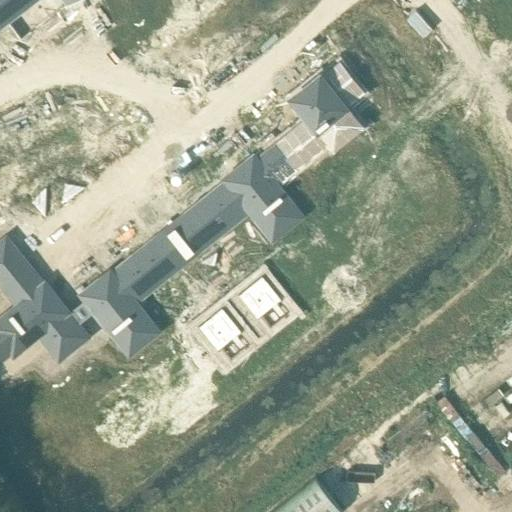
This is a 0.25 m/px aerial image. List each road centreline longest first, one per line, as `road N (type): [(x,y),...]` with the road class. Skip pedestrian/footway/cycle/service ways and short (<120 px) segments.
road 1 (residential): [(0,99),(41,70),(103,69),(198,119)]
road 2 (residential): [(45,252),(198,119)]
road 3 (residential): [(198,119),(337,0)]
